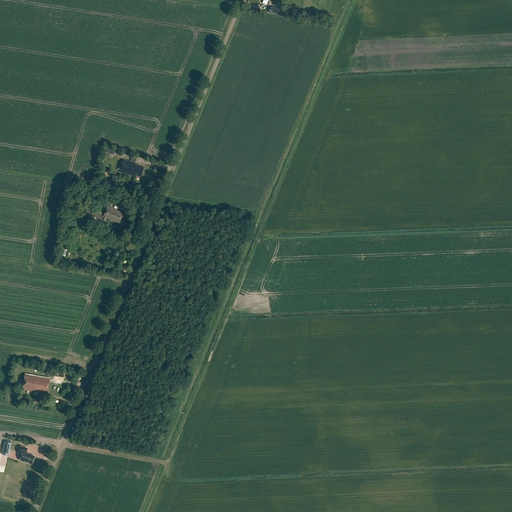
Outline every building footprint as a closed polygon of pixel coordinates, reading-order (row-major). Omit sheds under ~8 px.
[(269,13),(281,15),(282,9),(270,6),(269,13)] [(135,162),(123,159),(120,171),(135,176),(135,174),(141,176),(144,167),(138,165),(134,163),(135,162)] [(104,216),(119,222),(123,212),(119,211),(119,209),(108,205),(104,216)] [(92,210),(87,208),(86,211),(91,213),(91,214),(98,218),(100,213),(93,209),(92,210)] [(82,220),(95,225),(98,219),(85,213),(82,220)] [(22,389),(46,394),(49,378),(25,373),(22,389)] [(1,454),(7,456),(11,443),(4,441),(1,454)] [(19,460),(31,464),(33,456),(24,453),(26,448),(19,446),(17,453),(20,454),(19,460)]
